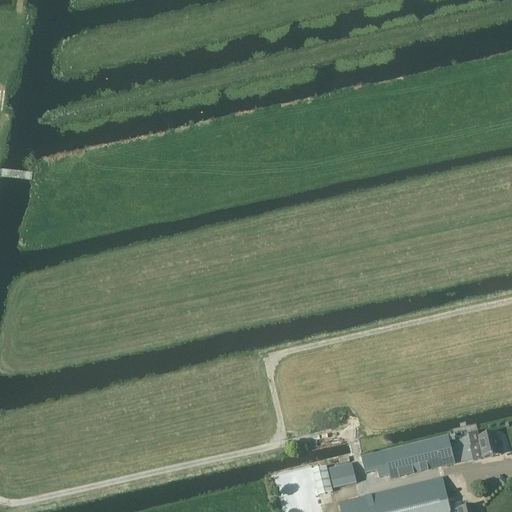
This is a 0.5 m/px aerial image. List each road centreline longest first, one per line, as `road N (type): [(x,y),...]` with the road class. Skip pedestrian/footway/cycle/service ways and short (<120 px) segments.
road 1 (track): [(280,444),(265,366),(275,356),(511,301)]
road 2 (track): [(280,444),(29,501),(0,500)]
road 3 (track): [(362,490),(346,433),(280,444)]
